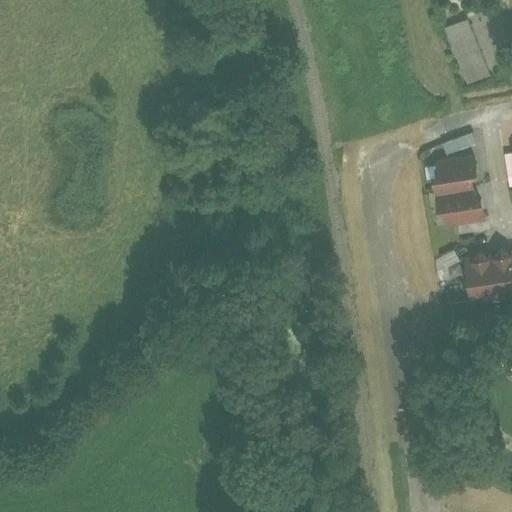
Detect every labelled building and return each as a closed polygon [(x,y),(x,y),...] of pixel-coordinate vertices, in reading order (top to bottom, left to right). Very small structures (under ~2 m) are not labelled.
[(491,79),(467,19),(443,28),(467,89),(491,79)] [(480,174),(476,150),(438,155),(439,166),(433,167),(440,216),(446,215),(447,226),(486,220),(482,192),(477,193),(475,175),(480,174)] [(511,300),(511,247),(510,248),(501,241),(495,250),(488,251),(479,244),(472,253),(464,254),(471,306),(511,300)] [(458,258),(452,248),(434,258),(438,281),(447,280),(445,266),(458,258)] [(511,342),(500,352),(498,366),(511,379),(511,342)]
